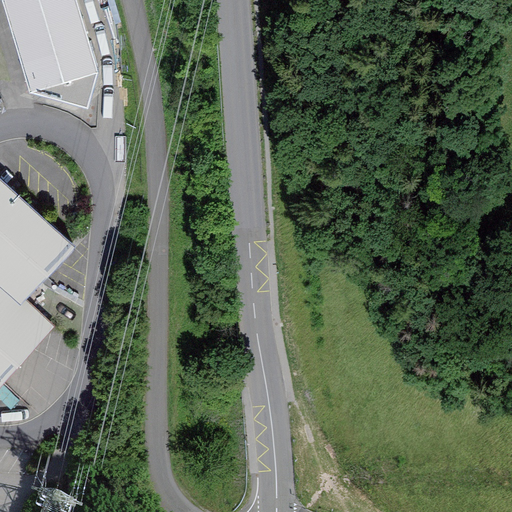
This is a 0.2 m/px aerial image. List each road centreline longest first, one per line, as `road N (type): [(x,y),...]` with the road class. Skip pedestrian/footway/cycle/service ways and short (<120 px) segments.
road 1 (tertiary): [(270,511),(231,0)]
road 2 (residential): [(0,443),(45,439),(83,388),(99,177),(71,143),(17,129),(0,135)]
